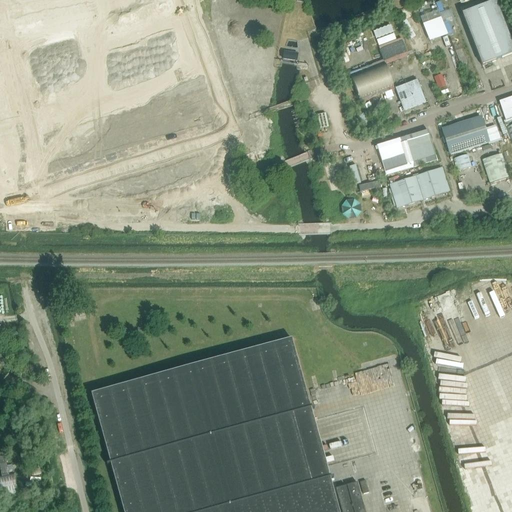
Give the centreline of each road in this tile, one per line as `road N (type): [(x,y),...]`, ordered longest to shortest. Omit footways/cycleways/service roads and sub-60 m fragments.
road 1 (unknown): [(297,228),(111,221),(35,210),(17,197)]
road 2 (residential): [(86,511),(24,280)]
road 3 (track): [(297,228),(402,225),(453,209)]
